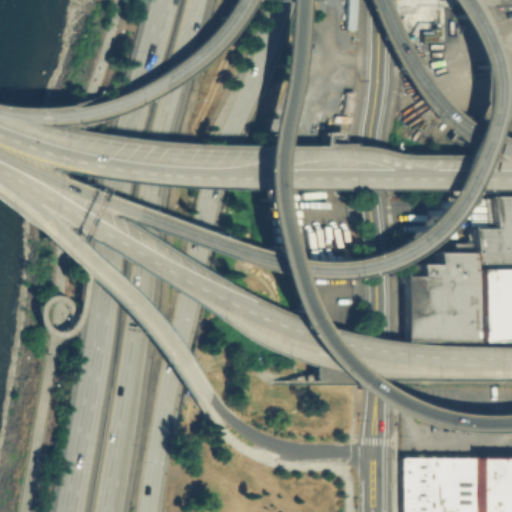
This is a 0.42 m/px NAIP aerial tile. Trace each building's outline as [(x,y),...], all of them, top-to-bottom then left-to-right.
[(511,194),(492,194),(491,226),(470,226),(470,240),(452,240),(452,250),(433,249),(433,262),(416,262),(416,272),(398,272),(397,340),(511,340),(511,194)] [(469,511),(469,456),(396,456),(396,511),(469,511)] [(483,511),(483,492),(495,493),(495,456),(469,456),(469,511),(483,511)] [(511,511),(511,456),(495,456),(495,493),(495,511),(511,511)] [(495,511),(495,493),(483,492),(483,511),(495,511)]
